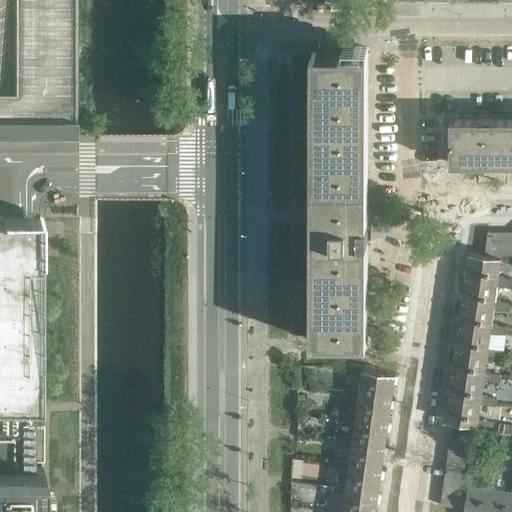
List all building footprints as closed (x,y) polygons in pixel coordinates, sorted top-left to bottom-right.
[(76,0),(0,0),(0,134),(77,135),(76,0)] [(312,52),(318,52),(317,339),(312,339),(312,340),(368,341),(368,339),(368,238),(369,238),(369,220),(368,220),(369,50),(312,51),(312,52)] [(511,118),(451,119),(451,163),(511,163),(511,118)] [(0,511),(41,511),(41,358),(41,257),(40,257),(40,215),(25,215),(0,215),(0,511)] [(488,230),(485,254),(501,256),(502,254),(501,254),(501,230),(488,230)] [(511,230),(501,230),(501,254),(502,254),(511,254),(511,230)] [(469,252),(465,276),(498,281),(497,284),(511,285),(511,278),(498,276),(501,256),(485,254),(469,252)] [(465,276),(462,300),(494,304),(494,308),(509,310),(511,302),(495,300),(497,284),(498,281),(465,276)] [(462,300),(459,324),(491,328),(490,332),(506,333),(507,325),(492,323),(494,308),(494,304),(462,300)] [(459,324),(455,348),(488,352),(487,356),(503,357),(504,350),(489,347),(490,332),(491,328),(459,324)] [(455,348),(452,372),(485,376),(484,380),(500,381),(501,373),(485,371),(487,356),(488,352),(455,348)] [(364,368),(364,365),(348,362),(347,371),(363,373),(361,388),(360,393),(392,398),(395,373),(364,368)] [(452,372),(449,395),(481,400),(481,404),(496,404),(497,397),(482,395),(484,380),(485,376),(452,372)] [(360,393),(361,388),(345,387),(344,395),(359,397),(357,412),(356,416),(389,421),(392,398),(360,393)] [(449,395),(445,419),(477,424),(477,427),(493,430),(494,421),(479,419),(481,404),(481,400),(449,395)] [(356,421),(354,436),(353,440),(385,445),(389,421),(356,416),(357,412),(342,411),(341,418),(356,421)] [(451,431),(449,444),(473,447),(475,435),(451,431)] [(352,445),(350,460),(350,464),(382,468),(385,445),(353,440),(354,436),(338,435),(337,443),(352,445)] [(473,447),(449,444),(447,456),(471,459),(473,447)] [(447,456),(446,467),(470,471),(471,459),(447,456)] [(349,469),(347,483),(347,487),(379,492),(382,468),(350,464),(350,460),(335,459),(334,466),(349,469)] [(446,467),(444,479),(468,483),(470,471),(446,467)] [(465,508),(464,511),(489,511),(493,489),(497,489),(499,474),(491,473),(489,488),(468,485),(467,495),(465,508)] [(444,479),(443,491),(467,495),(468,485),(468,483),(444,479)] [(347,487),(347,483),(331,483),(330,490),(346,492),(344,507),(343,511),(346,511),(375,511),(379,492),(347,487)] [(493,489),(489,511),(511,511),(511,490),(511,492),(497,489),(493,489)] [(467,495),(443,491),(441,504),(465,508),(467,495)]
